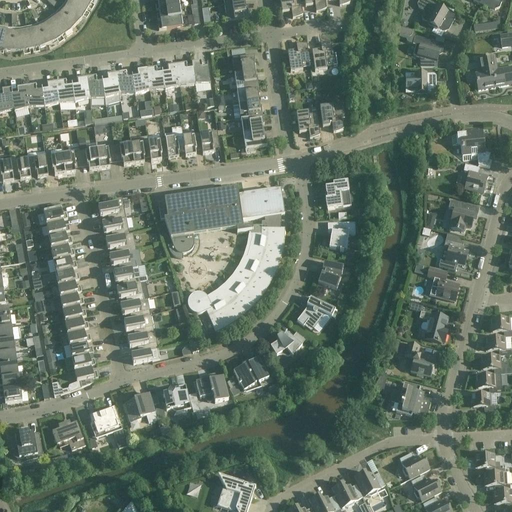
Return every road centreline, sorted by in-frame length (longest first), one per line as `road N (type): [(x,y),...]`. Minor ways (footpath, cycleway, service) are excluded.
road 1 (unclassified): [(121,384),(220,358),(280,314),(303,253),(299,159)]
road 2 (residential): [(82,193),(287,163)]
road 3 (residential): [(121,384),(82,193)]
road 4 (residential): [(272,511),(274,502),(378,448),(443,440)]
road 5 (residential): [(142,56),(0,76)]
road 6 (residential): [(443,440),(476,301)]
road 7 (residential): [(287,163),(271,28)]
road 8 (residential): [(271,28),(142,56)]
road 9 (residential): [(476,301),(511,177)]
road 10 (unclassified): [(0,420),(59,410),(121,384)]
